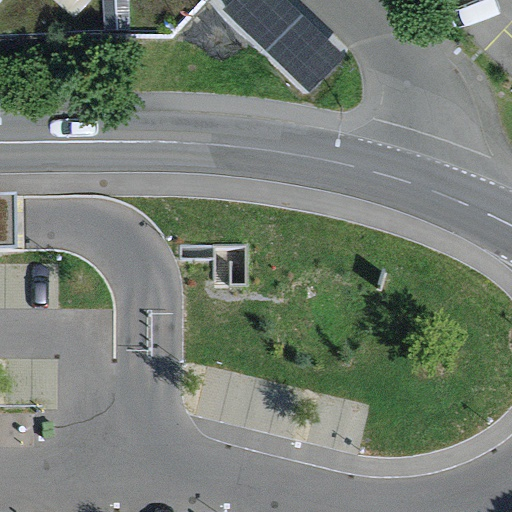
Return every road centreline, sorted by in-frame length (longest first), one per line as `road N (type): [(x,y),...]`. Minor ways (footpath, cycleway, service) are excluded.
road 1 (tertiary): [(426,186),(263,147),(0,145)]
road 2 (residential): [(426,186),(430,92),(344,0)]
